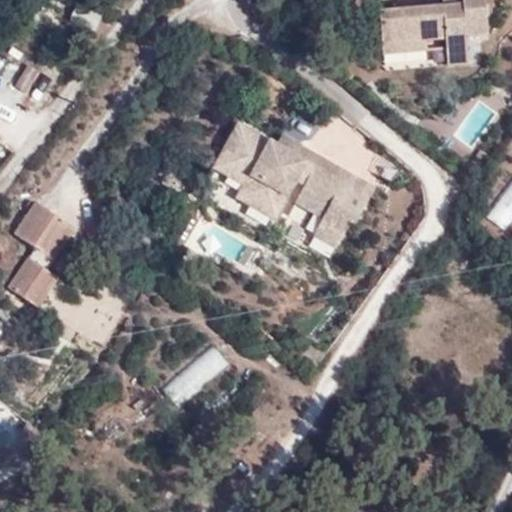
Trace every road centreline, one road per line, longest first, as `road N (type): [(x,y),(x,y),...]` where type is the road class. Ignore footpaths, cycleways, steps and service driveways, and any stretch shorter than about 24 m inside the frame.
road 1 (residential): [(221,10),(428,167),(437,203),(235,511)]
road 2 (residential): [(221,10),(91,90),(0,192)]
